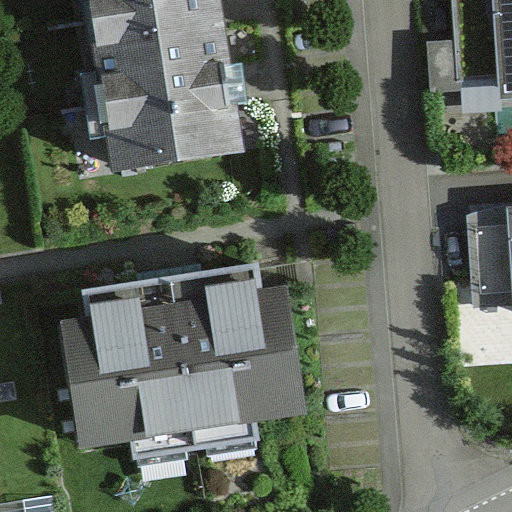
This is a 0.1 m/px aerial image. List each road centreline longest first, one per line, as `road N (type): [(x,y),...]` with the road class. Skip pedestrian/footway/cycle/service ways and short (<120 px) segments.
road 1 (residential): [(436,511),(397,192)]
road 2 (residential): [(397,192),(384,0)]
